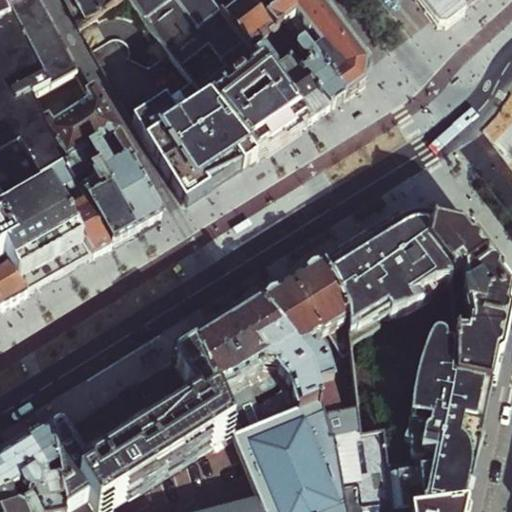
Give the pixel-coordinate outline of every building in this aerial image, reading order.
[(0,206),(40,183),(62,169),(36,115),(29,102),(77,77),(35,0),(27,0),(0,12),(0,206)] [(0,0),(0,12),(27,0),(0,0)] [(62,0),(78,29),(128,3),(199,93),(227,128),(256,164),(284,145),(307,130),(249,51),(209,0),(62,0)] [(209,0),(249,51),(269,37),(274,34),(265,26),(236,0),(209,0)] [(236,0),(265,26),(298,0),(236,0)] [(370,79),(370,74),(364,65),(337,31),(313,0),(298,0),(265,26),(274,34),(282,28),(292,42),(301,47),(347,102),(363,91),(367,88),(369,84),(370,79)] [(415,0),(415,1),(437,30),(446,31),(453,25),(464,16),(451,0),(415,0)] [(451,0),(464,16),(475,7),(483,0),(451,0)] [(249,51),(307,130),(320,120),(330,113),(286,58),(269,37),(249,51)] [(286,58),(330,113),(340,107),(347,102),(301,47),(286,58)] [(94,92),(87,96),(91,105),(53,127),(44,111),(36,115),(62,169),(86,156),(136,239),(153,229),(160,226),(161,220),(129,165),(136,160),(94,92)] [(199,93),(136,131),(190,212),(211,198),(206,190),(225,180),(243,172),(256,164),(227,128),(199,93)] [(79,197),(113,252),(129,243),(136,239),(86,156),(62,169),(76,192),(80,189),(77,185),(86,179),(92,189),(79,197)] [(77,238),(93,263),(105,257),(113,252),(79,197),(76,192),(62,169),(40,183),(53,204),(57,202),(55,198),(66,192),(68,196),(71,194),(81,210),(63,220),(75,239),(77,238)] [(5,271),(26,301),(41,293),(80,270),(93,263),(77,238),(75,239),(63,220),(53,204),(40,183),(0,206),(0,208),(9,221),(0,226),(0,273),(0,274),(5,271)] [(0,208),(0,226),(9,221),(0,208)] [(426,253),(433,226),(417,222),(404,219),(368,242),(322,270),(344,318),(348,357),(353,415),(355,442),(379,439),(390,511),(444,511),(466,509),(476,462),(491,392),(457,385),(457,355),(447,354),(446,350),(446,347),(445,346),(444,345),(443,346),(442,347),(441,348),(439,354),(434,369),(432,379),(429,398),(428,410),(428,422),(430,463),(431,467),(433,471),(435,474),(437,477),(439,477),(443,477),(443,489),(398,496),(387,430),(394,429),(377,327),(398,326),(408,325),(418,323),(422,323),(425,321),(429,320),(436,318),(441,314),(450,306),(449,282),(426,253)] [(457,385),(491,392),(509,304),(508,297),(506,292),(464,233),(433,226),(426,253),(449,282),(460,278),(464,282),(465,333),(463,343),(457,342),(457,355),(457,385)] [(267,305),(257,311),(308,379),(319,411),(330,444),(333,444),(345,511),(390,511),(379,439),(355,442),(353,415),(338,416),(325,365),(316,356),(309,356),(307,352),(311,350),(312,349),(313,347),(314,346),(313,344),(324,337),(340,362),(348,357),(344,318),(322,270),(314,276),(279,297),(267,305)] [(0,310),(2,314),(20,304),(26,301),(5,271),(0,274),(0,273),(0,310)] [(308,379),(257,311),(248,317),(231,328),(212,340),(194,351),(233,443),(319,411),(308,379)] [(165,369),(152,377),(135,388),(103,408),(76,424),(51,441),(63,511),(113,511),(221,445),(224,449),(233,443),(194,351),(189,354),(177,361),(165,369)] [(319,411),(233,443),(261,510),(261,511),(345,511),(333,444),(330,444),(319,411)] [(0,472),(0,511),(63,511),(51,441),(40,447),(0,472)]
